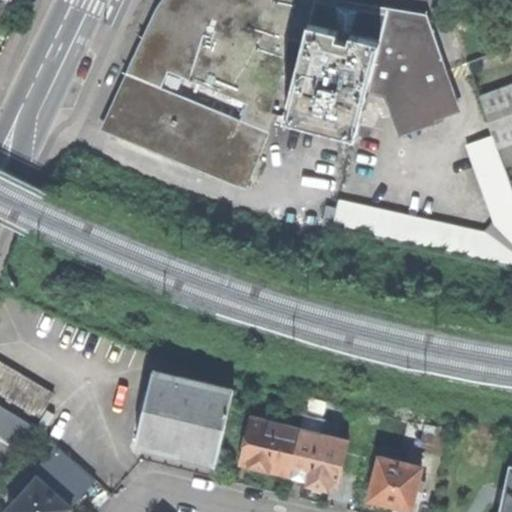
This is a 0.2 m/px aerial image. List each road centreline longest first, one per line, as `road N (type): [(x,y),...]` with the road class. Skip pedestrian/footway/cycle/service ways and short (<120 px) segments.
road 1 (secondary): [(0,184),(81,0)]
road 2 (residential): [(261,511),(163,489),(139,496),(126,511)]
